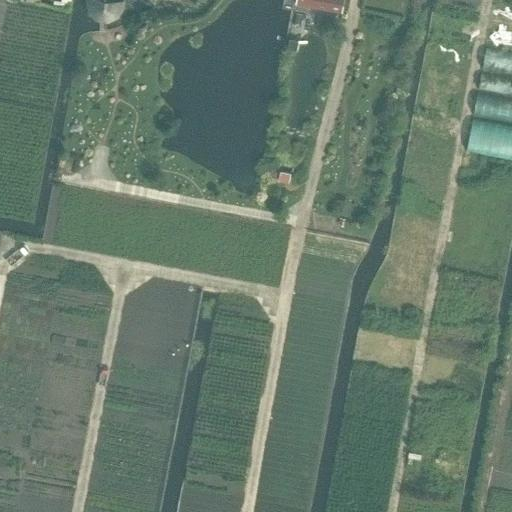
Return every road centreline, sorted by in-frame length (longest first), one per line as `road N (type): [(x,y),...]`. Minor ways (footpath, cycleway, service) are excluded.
road 1 (unknown): [(287,269),(134,237),(81,511)]
road 2 (unknown): [(287,269),(350,0)]
road 3 (unknown): [(239,511),(287,269)]
